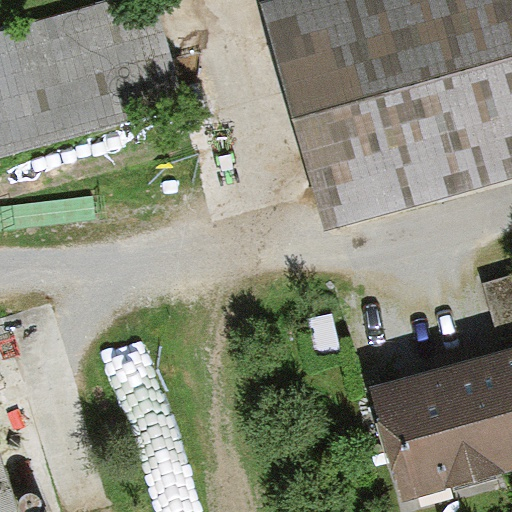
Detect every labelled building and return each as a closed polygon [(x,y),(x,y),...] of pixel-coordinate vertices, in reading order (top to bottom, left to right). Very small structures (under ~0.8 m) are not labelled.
[(148,0),(111,0),(0,31),(0,149),(177,100),(148,0)] [(511,0),(258,0),(317,219),(511,167),(511,0)] [(511,252),(476,262),(492,312),(511,305),(511,252)] [(511,341),(364,385),(395,491),(511,456),(511,341)] [(8,511),(0,486),(0,511),(8,511)]
